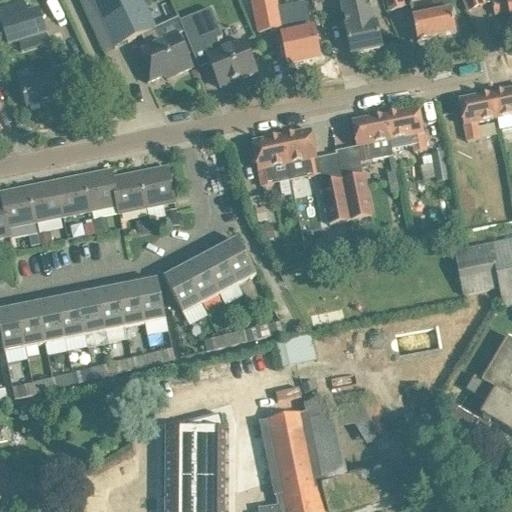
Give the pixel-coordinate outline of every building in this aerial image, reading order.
[(148,85),(173,74),(175,77),(193,69),(178,37),(162,44),(141,0),(91,0),(115,49),(142,37),(148,50),(141,53),(148,68),(142,71),(148,85)] [(275,22),(269,0),(242,0),(245,10),(253,8),(257,26),(275,22)] [(383,0),(357,0),(363,29),(346,33),(351,56),(382,50),(372,4),(383,1),(383,0)] [(403,0),(385,0),(390,13),(406,7),(403,0)] [(449,0),(409,0),(412,9),(411,10),(413,20),(414,23),(418,42),(456,34),(455,28),(452,15),(449,1),(449,0)] [(511,0),(505,0),(506,1),(493,4),(496,16),(510,13),(511,22),(511,0)] [(26,14),(22,1),(0,7),(0,18),(8,44),(27,39),(46,33),(39,10),(26,14)] [(208,58),(207,58),(220,89),(257,75),(244,42),(221,51),(217,42),(223,39),(211,10),(180,22),(193,56),(205,51),(208,58)] [(310,14),(292,18),(296,34),(282,37),(289,67),(320,60),(310,14)] [(65,69),(34,78),(36,84),(21,89),(27,109),(61,98),(57,85),(69,81),(65,69)] [(511,91),(492,96),(497,120),(511,117),(511,91)] [(497,120),(492,96),(459,103),(467,144),(481,141),(477,124),(497,120)] [(427,152),(419,111),(386,118),(390,142),(410,138),(413,155),(427,152)] [(390,142),(386,118),(352,124),(360,166),(394,159),(390,142)] [(320,177),(312,133),(282,139),(291,183),(320,177)] [(282,139),(252,145),(262,189),(281,185),(291,183),(282,139)] [(437,185),(450,182),(445,152),(432,155),(437,185)] [(148,174),(149,177),(140,178),(147,210),(175,204),(168,170),(148,174)] [(92,177),(92,180),(84,182),(91,213),(117,208),(113,181),(112,173),(92,177)] [(392,174),(387,175),(391,195),(400,194),(395,173),(392,174)] [(351,222),(374,217),(366,176),(342,181),(351,222)] [(132,180),(131,178),(113,181),(117,208),(119,216),(147,210),(140,178),(132,180)] [(76,183),(76,181),(58,184),(65,219),(91,213),(84,182),(76,183)] [(342,181),(320,185),(329,226),(351,222),(342,181)] [(37,189),(37,191),(29,193),(35,225),(65,219),(58,184),(37,189)] [(21,192),(1,196),(3,204),(9,230),(35,225),(29,193),(21,195),(21,192)] [(0,204),(0,240),(10,238),(9,230),(3,204),(0,204)] [(265,209),(256,211),(258,224),(268,221),(265,209)] [(167,230),(179,228),(176,212),(164,214),(167,230)] [(147,224),(137,226),(139,235),(149,233),(147,224)] [(95,238),(108,235),(107,226),(93,228),(95,238)] [(272,229),(261,231),(263,241),(274,239),(272,229)] [(37,235),(29,237),(31,247),(39,246),(37,235)] [(41,249),(53,247),(51,237),(39,239),(41,249)] [(511,241),(454,253),(463,298),(500,290),(504,309),(511,307),(511,241)] [(256,277),(238,242),(219,252),(238,287),(256,277)] [(238,287),(219,252),(201,262),(220,297),(238,287)] [(220,297),(201,262),(183,271),(201,307),(220,297)] [(201,307),(183,271),(165,281),(183,316),(201,307)] [(166,322),(158,283),(138,287),(146,326),(166,322)] [(146,326),(138,287),(118,291),(126,330),(146,326)] [(126,330),(118,291),(98,295),(105,334),(126,330)] [(105,334),(98,295),(77,299),(85,338),(105,334)] [(85,338),(77,299),(57,303),(65,342),(85,338)] [(65,342),(57,303),(37,307),(45,346),(65,342)] [(45,346),(37,307),(17,311),(25,350),(45,346)] [(25,350),(17,311),(0,314),(0,331),(5,354),(25,350)] [(263,340),(277,336),(274,326),(260,329),(263,340)] [(263,340),(260,329),(245,333),(247,344),(263,340)] [(283,372),(318,364),(312,335),(277,343),(283,372)] [(222,350),(238,346),(235,336),(219,340),(222,350)] [(475,379),(467,393),(487,405),(480,417),(511,435),(511,340),(507,338),(481,382),(475,379)] [(222,350),(219,340),(204,343),(207,354),(222,350)] [(154,367),(170,363),(167,352),(152,356),(154,367)] [(154,367),(152,356),(137,360),(139,370),(154,367)] [(114,377),(130,373),(128,362),(112,366),(114,377)] [(114,377),(112,366),(97,370),(100,380),(114,377)] [(72,376),(73,376),(71,368),(51,373),(53,381),(55,392),(74,387),(72,376)] [(90,383),(88,372),(73,376),(72,376),(74,387),(90,383)] [(34,397),(55,392),(53,381),(32,386),(34,397)] [(425,384),(404,393),(412,413),(420,410),(432,405),(425,384)] [(34,397),(32,386),(18,390),(20,400),(34,397)] [(243,396),(248,417),(280,410),(275,389),(243,396)] [(0,403),(8,401),(6,391),(0,392),(0,403)] [(457,409),(449,422),(472,435),(480,422),(457,409)] [(328,511),(306,414),(284,419),(267,423),(260,425),(276,498),(278,507),(258,510),(258,511),(328,511)] [(413,414),(412,414),(404,419),(409,428),(413,426),(418,423),(413,414)] [(426,449),(443,439),(430,416),(424,419),(413,426),(426,449)] [(165,511),(224,511),(224,417),(166,431),(165,511)] [(371,436),(385,436),(385,418),(370,418),(371,436)] [(133,450),(83,478),(84,511),(98,511),(97,486),(140,461),(133,450)] [(356,507),(399,496),(391,465),(348,475),(356,507)]
